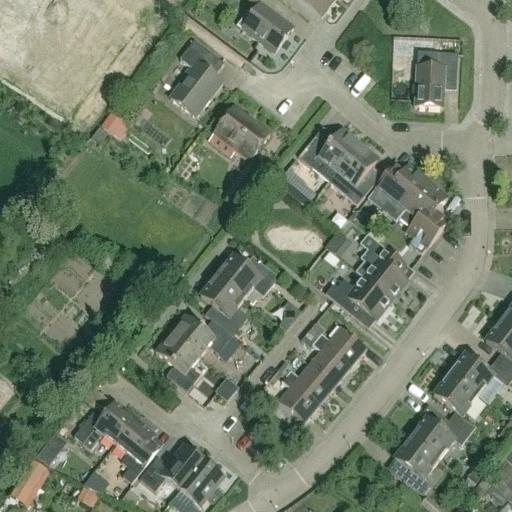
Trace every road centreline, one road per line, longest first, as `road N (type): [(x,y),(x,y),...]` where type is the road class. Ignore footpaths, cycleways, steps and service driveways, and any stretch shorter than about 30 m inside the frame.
road 1 (residential): [(275,493),(319,464),(360,418),(471,266),(473,145)]
road 2 (residential): [(473,145),(391,144),(298,70),(272,102)]
road 3 (residential): [(275,493),(198,431),(178,432),(117,385)]
road 4 (residential): [(473,145),(493,103),(491,24),(461,0)]
